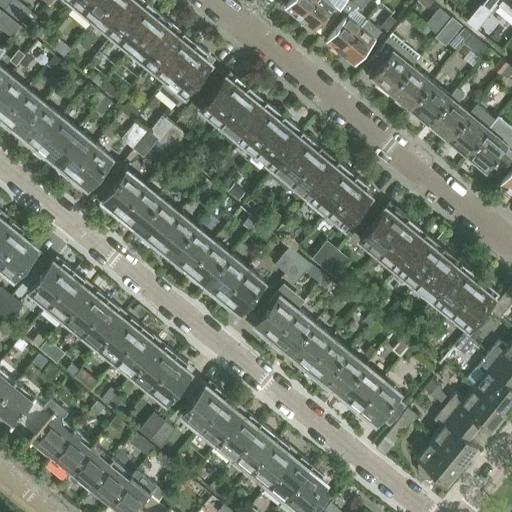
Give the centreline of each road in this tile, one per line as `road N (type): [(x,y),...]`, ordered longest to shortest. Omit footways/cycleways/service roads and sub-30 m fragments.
road 1 (residential): [(430,511),(0,167)]
road 2 (residential): [(210,0),(511,246)]
